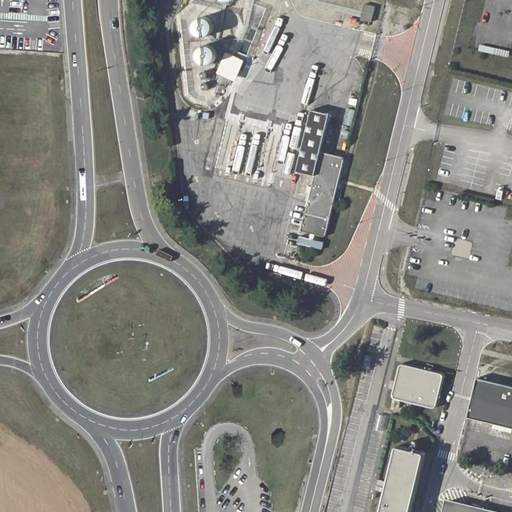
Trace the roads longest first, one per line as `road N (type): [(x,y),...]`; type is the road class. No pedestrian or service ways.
road 1 (unclassified): [(361,297),(433,0)]
road 2 (primary): [(72,0),(86,196),(73,267)]
road 3 (primary): [(159,254),(140,217),(108,0)]
road 4 (residential): [(478,323),(441,471)]
road 5 (unknown): [(418,62),(297,31)]
road 6 (residential): [(478,323),(361,297)]
